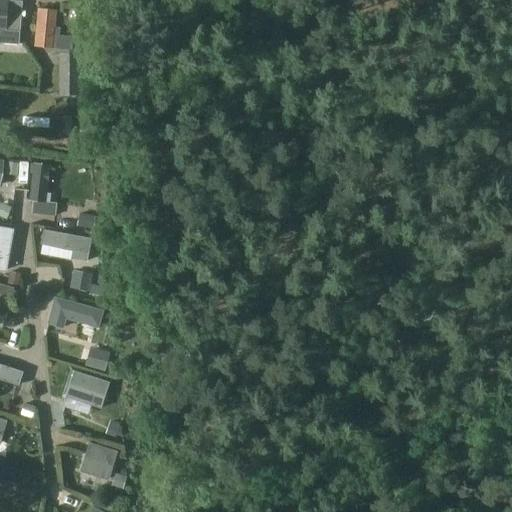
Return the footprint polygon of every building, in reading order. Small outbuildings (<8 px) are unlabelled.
[(20,3),(0,2),(0,44),(5,45),(6,31),(18,31),(20,3)] [(73,37),(54,35),(56,11),(37,9),(34,48),(72,51),(73,37)] [(15,54),(0,53),(0,64),(15,64),(15,54)] [(79,55),(58,55),(57,95),(85,96),(85,75),(79,74),(78,62),(79,55)] [(8,163),(6,175),(17,176),(18,165),(8,163)] [(33,164),(29,203),(47,205),(51,166),(33,164)] [(3,205),(0,211),(0,217),(7,220),(12,208),(3,205)] [(79,215),(77,227),(92,229),(94,217),(79,215)] [(12,231),(0,228),(0,270),(5,272),(12,231)] [(41,230),(39,244),(70,250),(69,257),(85,260),(89,239),(41,230)] [(66,260),(36,257),(35,268),(65,270),(66,260)] [(10,273),(8,284),(19,286),(21,275),(10,273)] [(74,276),(71,289),(88,293),(91,280),(74,276)] [(10,288),(0,285),(0,323),(2,324),(10,288)] [(103,297),(104,288),(91,285),(89,295),(103,297)] [(56,299),(48,324),(65,329),(67,321),(97,330),(102,312),(56,299)] [(4,321),(2,326),(12,329),(14,320),(4,318),(4,321)] [(71,336),(69,354),(88,357),(90,338),(71,336)] [(98,350),(93,369),(105,372),(110,353),(98,350)] [(109,383),(73,373),(65,398),(101,409),(109,383)] [(24,405),(21,415),(32,419),(35,409),(24,405)] [(110,422),(106,435),(115,438),(116,436),(119,427),(120,425),(110,422)] [(116,453),(88,445),(80,472),(108,481),(116,453)] [(115,474),(111,487),(122,490),(126,478),(115,474)]
